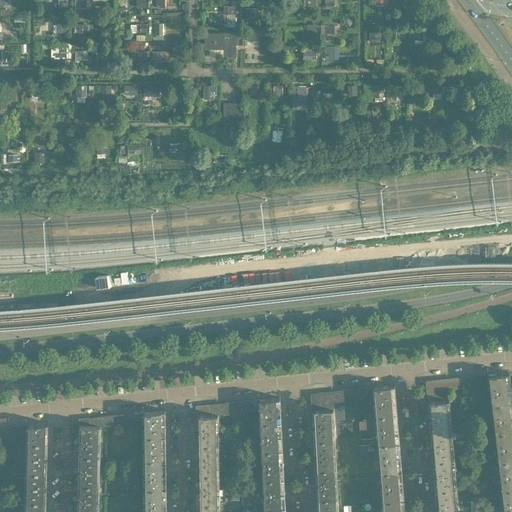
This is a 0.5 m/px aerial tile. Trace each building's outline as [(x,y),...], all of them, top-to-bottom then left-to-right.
[(235,6),(226,6),(226,14),(235,14),(235,6)] [(409,9),(412,17),(417,15),(414,7),(409,9)] [(257,17),(257,8),(244,8),(244,17),(257,17)] [(67,33),(67,22),(56,22),(56,25),(54,25),(54,32),(56,32),(56,33),(67,33)] [(315,34),(315,25),(315,23),(311,23),(311,24),(306,24),(306,33),(315,34)] [(82,33),(82,24),(74,24),(74,33),(82,33)] [(325,25),(325,34),(333,34),(333,25),(325,25)] [(399,41),(399,31),(391,31),(391,41),(399,41)] [(422,40),(422,34),(425,34),(425,31),(414,31),(414,40),(422,40)] [(236,56),(236,44),(242,44),(242,37),(244,37),(244,32),(235,32),(235,33),(205,33),(205,49),(224,49),(224,56),(236,56)] [(315,59),(315,51),(315,48),(315,43),(310,43),(310,51),(302,51),(302,59),(315,59)] [(325,51),(325,59),(333,59),(333,51),(325,51)] [(164,52),(162,52),(155,52),(155,60),(160,60),(160,62),(164,62),(164,52)] [(86,97),(86,85),(76,86),(77,97),(86,97)] [(110,98),(110,86),(102,86),(102,98),(110,98)] [(136,94),(136,86),(123,86),(123,94),(136,94)] [(150,86),(150,92),(156,92),(156,94),(159,94),(159,86),(150,86)] [(182,94),(182,86),(174,86),(174,94),(182,94)] [(260,86),(258,86),(250,86),(250,94),(260,94),(260,86)] [(282,86),(273,86),(273,94),(282,94),(282,86)] [(297,86),(297,95),(306,95),(306,86),(297,86)] [(348,86),(348,95),(356,95),(356,86),(348,86)] [(383,98),(383,86),(373,86),(373,97),(383,98)] [(235,103),(227,103),(223,103),(223,122),(234,122),(234,125),(229,125),(229,139),(241,139),(241,103),(235,103)] [(180,151),(180,142),(171,142),(171,147),(169,147),(170,152),(180,151)] [(127,145),(128,156),(142,156),(141,144),(127,145)] [(64,156),(75,155),(75,147),(64,147),(64,156)] [(45,163),(45,151),(33,151),(33,163),(45,163)] [(508,372),(488,374),(489,384),(491,403),(511,401),(508,372)] [(488,374),(472,376),(473,386),(489,384),(488,374)] [(472,376),(462,377),(463,387),(463,389),(473,388),(473,386),(472,376)] [(462,377),(426,381),(427,391),(447,389),(463,387),(462,377)] [(394,384),(373,387),(374,397),(375,413),(396,412),(394,384)] [(373,387),(357,388),(358,398),(374,397),(373,387)] [(357,388),(340,390),(341,400),(358,398),(357,388)] [(447,389),(427,391),(427,401),(448,399),(447,389)] [(324,392),(325,402),(325,408),(333,408),(332,401),(341,400),(340,390),(324,392)] [(279,397),(258,399),(259,409),(259,421),(280,420),(279,397)] [(259,409),(258,399),(242,401),(243,411),(259,409)] [(448,399),(427,401),(428,413),(431,413),(431,417),(429,417),(430,430),(451,428),(448,399)] [(242,401),(225,403),(226,412),(243,411),(242,401)] [(511,402),(511,401),(491,403),(494,431),(511,429),(511,402)] [(225,403),(209,404),(209,414),(217,413),(226,412),(225,403)] [(209,404),(196,406),(197,414),(209,414),(209,404)] [(333,408),(325,408),(312,409),(312,422),(315,422),(315,426),(313,426),(313,438),(334,437),(333,408)] [(164,409),(143,412),(144,422),(144,435),(165,435),(164,409)] [(143,412),(127,413),(128,423),(144,422),(143,412)] [(396,412),(375,413),(377,442),(398,440),(396,412)] [(127,413),(110,415),(111,424),(128,423),(127,413)] [(199,431),(197,431),(197,443),(218,443),(217,413),(209,414),(197,414),(196,414),(197,427),(199,427),(199,431)] [(110,415),(89,418),(89,425),(100,425),(111,424),(110,415)] [(280,420),(259,421),(261,449),(282,448),(280,420)] [(26,425),(26,435),(25,441),(47,442),(47,422),(26,425)] [(81,441),(79,441),(78,453),(99,454),(100,425),(89,425),(79,424),(79,437),(81,437),(81,441)] [(26,435),(26,425),(10,426),(11,437),(26,435)] [(11,437),(10,426),(0,427),(0,437),(1,438),(1,443),(9,442),(9,437),(11,437)] [(451,428),(430,430),(431,442),(433,442),(434,446),(431,446),(432,459),(453,457),(451,428)] [(511,429),(494,431),(498,460),(511,458),(511,429)] [(165,435),(144,435),(144,458),(165,458),(165,435)] [(334,437),(313,438),(314,451),(316,451),(317,455),(314,455),(315,467),(336,466),(334,437)] [(398,440),(377,442),(380,470),(401,469),(398,440)] [(47,442),(25,441),(25,470),(46,471),(46,458),(44,458),(44,454),(46,454),(47,442)] [(200,460),(197,460),(197,473),(218,472),(218,443),(197,443),(197,456),(200,456),(200,460)] [(282,448),(261,449),(262,477),(283,476),(282,448)] [(80,470),(78,470),(78,482),(99,483),(99,454),(78,453),(78,466),(81,466),(80,470)] [(453,457),(432,459),(433,472),(436,471),(436,475),(434,476),(435,488),(455,486),(453,457)] [(165,458),(144,458),(144,487),(165,487),(165,458)] [(511,458),(498,460),(501,488),(511,486),(511,458)] [(318,484),(316,484),(316,496),(337,495),(336,466),(315,467),(315,480),(318,480),(318,484)] [(401,469),(380,470),(382,498),(403,497),(401,469)] [(46,471),(25,470),(24,500),(45,500),(46,487),(43,487),(43,483),(46,483),(46,471)] [(218,472),(197,473),(197,485),(200,485),(200,489),(197,489),(198,502),(219,501),(218,472)] [(283,476),(262,477),(263,506),(284,505),(283,476)] [(80,500),(77,500),(76,511),(97,511),(99,483),(78,482),(77,496),(80,496),(80,500)] [(457,511),(455,486),(435,488),(436,501),(438,500),(439,504),(436,505),(436,511),(457,511)] [(511,511),(511,486),(501,488),(503,511),(511,511)] [(165,511),(165,487),(144,487),(144,511),(165,511)] [(337,511),(337,495),(316,496),(317,510),(319,509),(319,511),(337,511)] [(404,511),(403,497),(382,498),(383,511),(404,511)] [(44,511),(45,500),(24,500),(23,511),(44,511)] [(218,511),(219,501),(198,502),(197,511),(218,511)]
